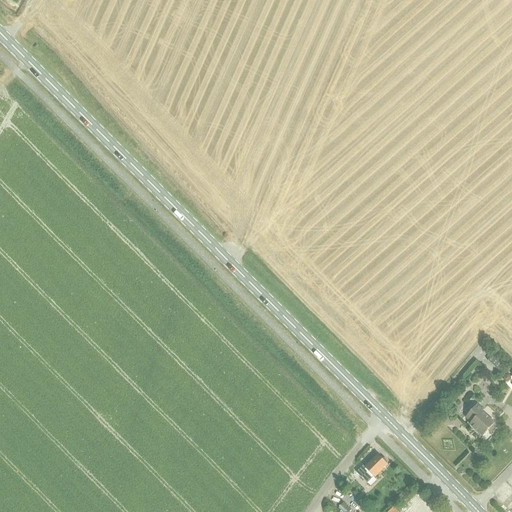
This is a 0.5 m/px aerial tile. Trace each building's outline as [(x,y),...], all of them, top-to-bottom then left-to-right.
[(505,368),(492,356),(487,361),(501,373),(505,368)] [(400,393),(394,399),(400,406),(406,399),(400,393)] [(497,426),(494,423),(482,412),(483,410),(477,405),(465,418),(471,423),(469,425),(483,436),(488,431),(491,434),(497,426)] [(367,484),(374,477),(374,478),(387,465),(387,464),(387,462),(384,459),(381,459),(378,455),(365,467),(359,462),(354,468),(353,469),(367,484)] [(348,511),(350,510),(343,503),(338,509),(341,511),(348,511)]
